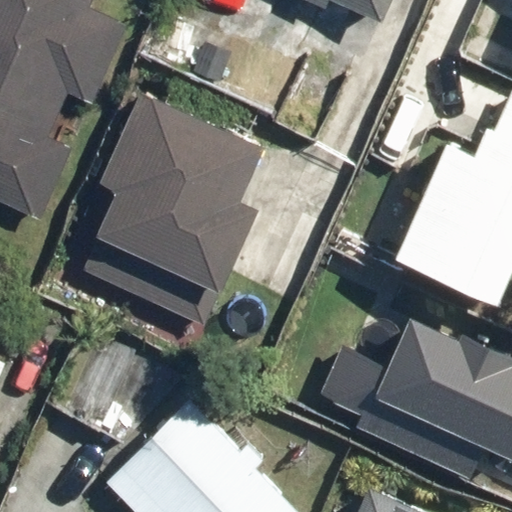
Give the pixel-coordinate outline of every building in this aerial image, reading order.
[(101,0),(0,0),(0,193),(52,213),(81,136),(68,131),(85,85),(104,92),(133,12),(102,0),(101,0)] [(328,0),(332,2),(332,0),(369,0),(391,8),(394,0),(328,0)] [(154,75),(95,213),(111,220),(92,263),(151,288),(141,310),(182,327),(196,294),(223,305),(274,186),(256,179),(278,127),(154,75)] [(511,268),(511,110),(508,121),(467,105),(417,232),(511,268)] [(511,325),(443,297),(427,336),(398,325),(389,348),(363,338),(338,398),(491,461),(511,413),(511,325)] [(0,394),(18,352),(0,344),(0,394)] [(328,511),(331,509),(198,392),(122,479),(160,511),(328,511)] [(461,511),(382,479),(368,511),(461,511)]
